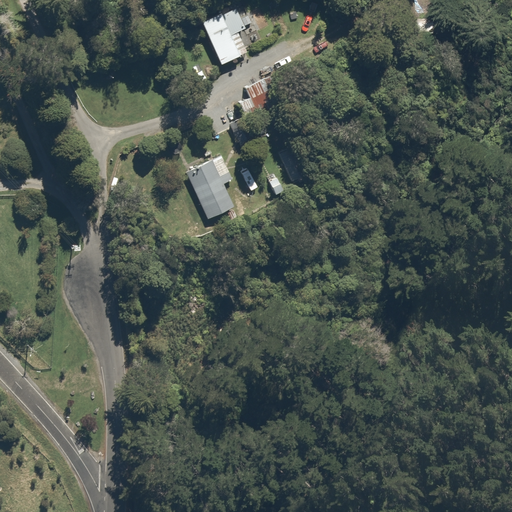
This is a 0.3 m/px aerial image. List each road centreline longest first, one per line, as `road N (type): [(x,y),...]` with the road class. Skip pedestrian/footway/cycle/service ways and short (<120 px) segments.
road 1 (residential): [(115,511),(55,426),(0,370)]
road 2 (track): [(276,61),(391,0)]
